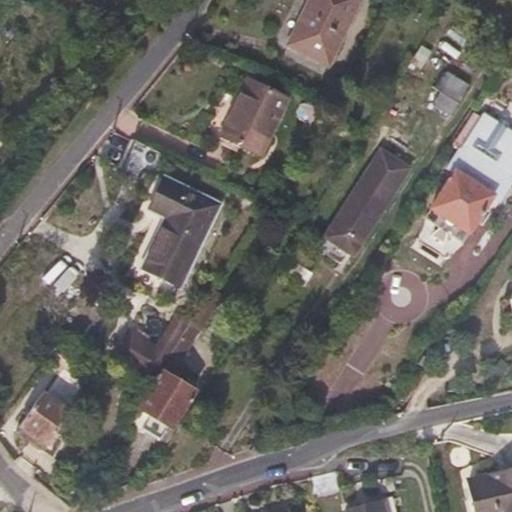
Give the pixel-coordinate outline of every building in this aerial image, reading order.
[(332,67),(363,0),(314,0),(292,48),(332,67)] [(443,119),(460,92),(441,81),(425,108),(443,119)] [(252,160),(280,104),(239,85),(212,141),(252,160)] [(504,187),(511,177),(511,147),(511,143),(472,118),(437,174),(445,179),(417,224),(455,248),(482,203),(491,208),(504,187)] [(140,187),(153,158),(125,145),(112,172),(140,187)] [(206,237),(222,204),(180,184),(166,177),(151,209),(167,218),(144,267),(173,281),(183,286),(206,237)] [(345,270),(393,197),(364,178),(317,251),(345,270)] [(511,290),(503,304),(508,323),(511,322),(511,290)] [(172,364),(188,338),(192,332),(184,327),(179,333),(164,358),(172,364)] [(117,348),(149,367),(158,351),(127,332),(117,348)] [(154,444),(162,429),(166,432),(188,397),(173,387),(181,374),(164,364),(134,412),(145,419),(136,434),(154,444)] [(41,451),(65,416),(36,396),(12,431),(41,451)] [(511,511),(511,471),(470,481),(476,511),(511,511)] [(335,495),(330,475),(302,482),(306,502),(335,495)] [(388,511),(386,501),(340,511),(388,511)]
